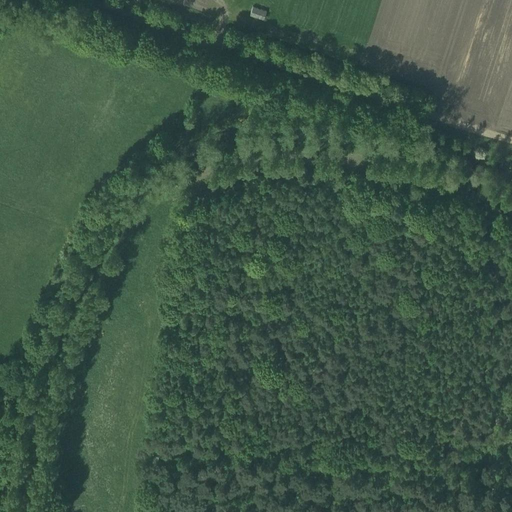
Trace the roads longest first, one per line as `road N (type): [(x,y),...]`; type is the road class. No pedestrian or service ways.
road 1 (track): [(419,109),(89,0)]
road 2 (track): [(1,511),(20,383)]
